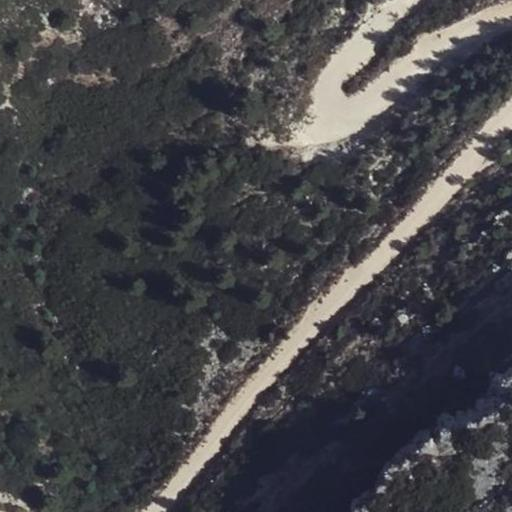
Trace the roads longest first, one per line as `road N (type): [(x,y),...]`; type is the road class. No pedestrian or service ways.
road 1 (track): [(157,511),(511,122)]
road 2 (track): [(511,28),(430,65),(346,124),(333,121),(328,86),(425,0)]
